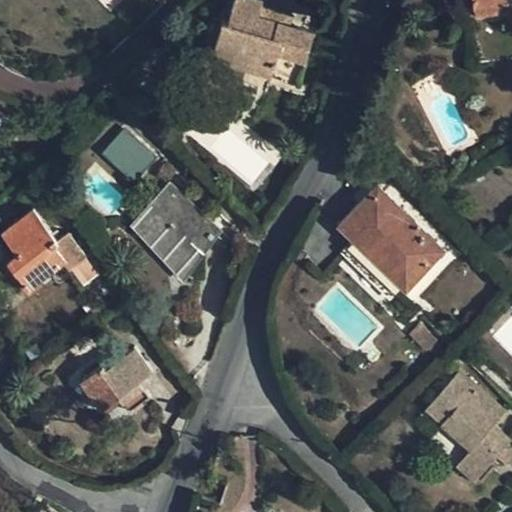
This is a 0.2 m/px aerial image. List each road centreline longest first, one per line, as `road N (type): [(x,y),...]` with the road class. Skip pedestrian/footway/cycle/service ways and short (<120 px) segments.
road 1 (residential): [(219,387),(264,269),(342,116),(369,0)]
road 2 (residential): [(365,511),(257,402),(219,387)]
road 3 (residential): [(171,511),(219,387)]
